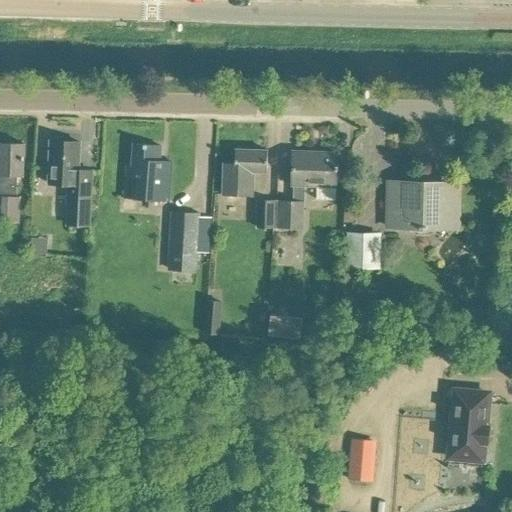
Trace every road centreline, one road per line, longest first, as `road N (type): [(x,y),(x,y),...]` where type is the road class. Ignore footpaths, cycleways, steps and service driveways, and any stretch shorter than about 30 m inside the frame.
road 1 (residential): [(511,119),(0,100)]
road 2 (tertiary): [(511,20),(0,5)]
